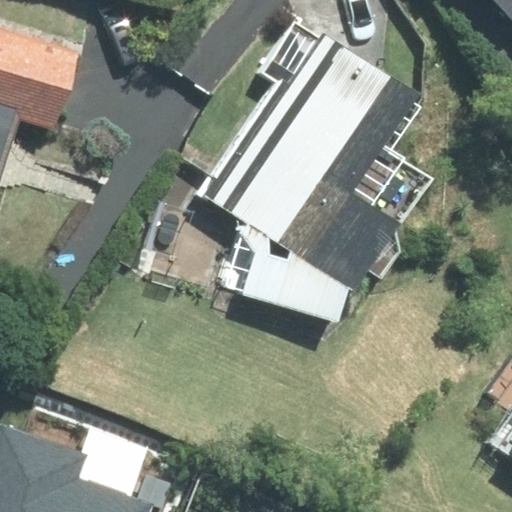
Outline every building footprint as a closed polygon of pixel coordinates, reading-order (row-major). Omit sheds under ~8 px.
[(511,0),(470,0),(501,35),(511,24),(511,0)] [(328,333),(334,292),(410,176),(372,151),(403,103),(311,43),(204,207),(239,230),(234,298),(328,333)] [(0,134),(39,144),(59,62),(0,47),(0,134)] [(0,413),(0,511),(133,511),(141,490),(68,464),(77,441),(0,413)] [(511,426),(495,454),(511,464),(511,426)]
